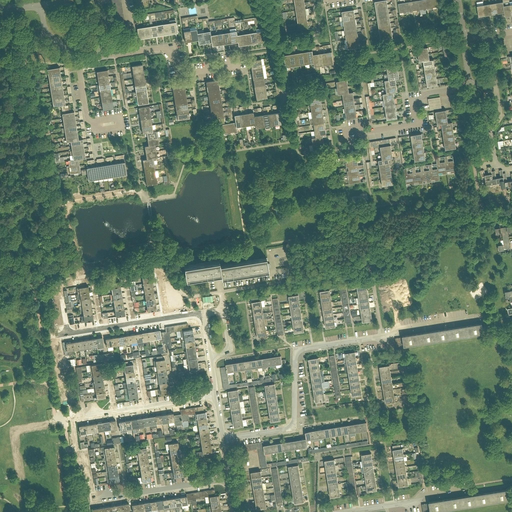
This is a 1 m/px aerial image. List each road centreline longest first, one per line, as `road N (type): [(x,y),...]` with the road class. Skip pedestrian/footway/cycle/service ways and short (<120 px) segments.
road 1 (residential): [(223,437),(290,427),(302,349),(472,316)]
road 2 (residential): [(59,336),(203,312)]
road 3 (residential): [(348,133),(411,124),(423,94),(470,86)]
road 4 (residential): [(96,501),(229,477)]
road 5 (residential): [(85,415),(216,396)]
road 6 (residential): [(347,511),(464,487)]
